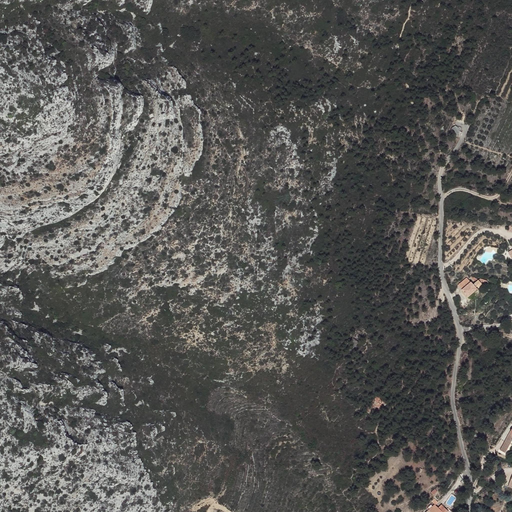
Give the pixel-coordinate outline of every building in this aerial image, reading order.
[(465,134),(465,133),(465,132),(465,131),(464,130),(464,129),(463,129),(462,128),(461,128),(460,128),(459,128),(458,129),(457,130),(457,131),(456,132),(456,133),(457,134),(457,135),(458,136),(459,136),(460,137),(461,137),(462,137),(462,136),(463,136),(464,136),(464,135),(465,134)] [(511,258),(508,255),(503,260),(511,267),(511,265),(511,258)] [(479,281),(482,286),(487,284),(484,278),(479,281)] [(464,282),(457,291),(461,295),(469,286),(464,282)] [(476,283),(471,289),(474,292),(476,289),(478,291),(481,287),(476,283)] [(469,286),(461,295),(469,301),(476,293),(474,292),(471,289),(469,286)] [(428,498),(422,505),(425,508),(435,500),(433,498),(432,501),(428,498)] [(435,500),(425,508),(430,511),(431,511),(437,511),(442,503),(435,500)]
